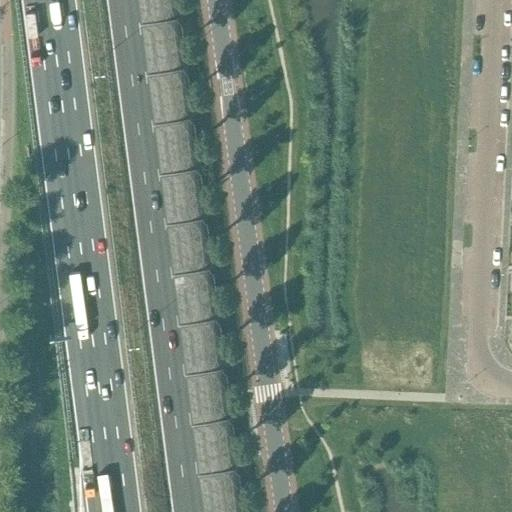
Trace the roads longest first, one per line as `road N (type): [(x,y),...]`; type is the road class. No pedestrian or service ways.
road 1 (tertiary): [(283,511),(215,0)]
road 2 (motorway): [(55,0),(119,511)]
road 3 (motorway): [(196,511),(134,0)]
road 4 (residential): [(511,387),(480,384),(492,0)]
